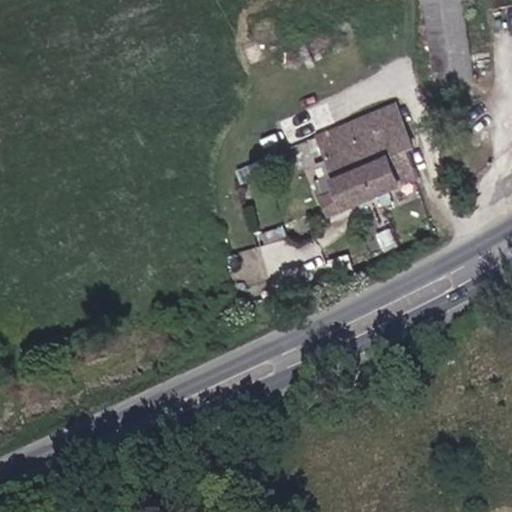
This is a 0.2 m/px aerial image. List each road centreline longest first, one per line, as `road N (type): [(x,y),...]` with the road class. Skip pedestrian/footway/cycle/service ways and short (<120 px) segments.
road 1 (primary): [(511,223),(27,477)]
road 2 (primary): [(27,477),(291,376),(511,262)]
